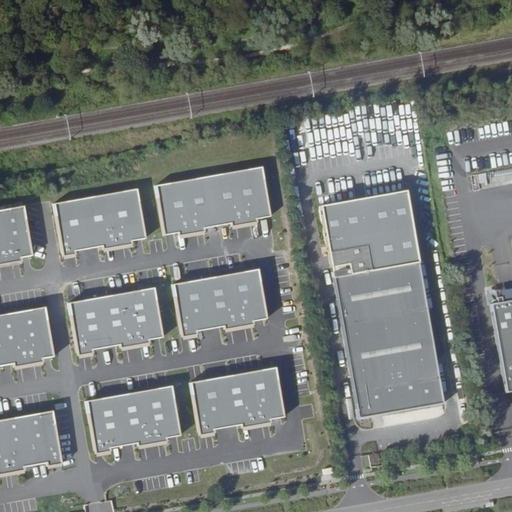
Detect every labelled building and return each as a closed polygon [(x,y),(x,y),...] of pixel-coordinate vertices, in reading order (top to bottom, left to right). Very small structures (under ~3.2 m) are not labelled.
[(261,165),(154,184),(163,237),(178,235),(179,238),(204,233),(203,230),(231,225),(232,228),(257,224),(256,221),(271,218),(261,165)] [(135,187),(52,204),(61,254),(61,257),(74,255),(73,252),(102,247),(102,250),(130,245),(130,242),(144,239),(135,187)] [(405,191),(319,206),(357,419),(371,416),(371,414),(381,412),(381,415),(443,404),(405,191)] [(24,207),(0,210),(0,265),(23,262),(22,258),(33,256),(24,207)] [(258,269),(172,285),(181,334),(181,337),(196,335),(195,332),(224,327),(224,330),(239,327),(238,324),(267,319),(258,269)] [(153,288),(67,303),(76,353),(76,356),(91,353),(91,350),(119,345),(120,348),(134,346),(134,343),(162,338),(153,288)] [(511,300),(489,305),(505,393),(511,391),(511,300)] [(0,315),(0,366),(14,364),(15,368),(45,362),(44,359),(55,357),(46,307),(0,315)] [(275,368),(189,383),(198,433),(198,436),(213,433),(213,430),(241,425),(242,428),(270,423),(269,420),(284,417),(275,368)] [(171,386),(85,402),(93,451),(94,454),(109,452),(108,449),(137,444),(137,447),(165,442),(165,439),(179,436),(171,386)] [(0,475),(26,471),(25,468),(47,464),(48,467),(63,464),(53,411),(0,420),(0,475)] [(35,498),(23,500),(25,511),(37,510),(35,498)]
